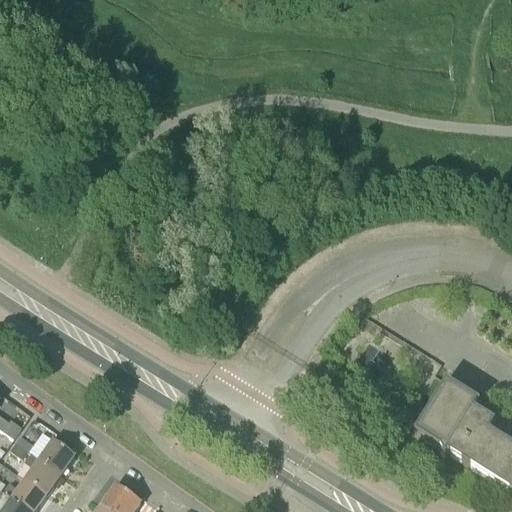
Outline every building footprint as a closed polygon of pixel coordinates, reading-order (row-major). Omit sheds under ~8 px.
[(511,511),(511,451),(490,438),(496,428),(473,414),(478,407),(444,386),(443,387),(445,389),(414,438),(440,454),(444,462),(446,458),(511,498),(511,511)] [(0,434),(13,444),(21,433),(11,427),(9,429),(0,422),(0,434)] [(21,441),(16,448),(28,456),(32,449),(21,441)] [(40,464),(61,481),(75,461),(53,446),(40,464)] [(28,456),(16,448),(11,455),(22,464),(28,456)] [(25,484),(47,500),(61,481),(40,464),(32,459),(25,468),(33,474),(25,484)] [(4,498),(22,511),(38,511),(47,500),(25,484),(17,496),(10,490),(4,498)] [(115,490),(100,511),(99,511),(136,511),(140,507),(115,490)] [(22,511),(4,498),(0,503),(0,511),(22,511)]
